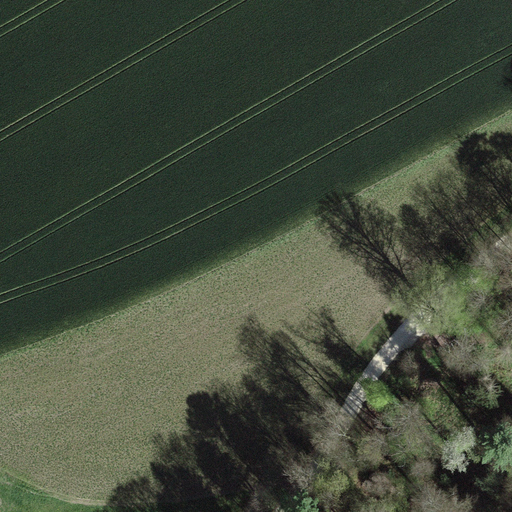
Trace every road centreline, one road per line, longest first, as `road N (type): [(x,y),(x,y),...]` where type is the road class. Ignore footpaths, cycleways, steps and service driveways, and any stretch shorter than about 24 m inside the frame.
road 1 (track): [(275,511),(403,328)]
road 2 (track): [(403,328),(511,234)]
